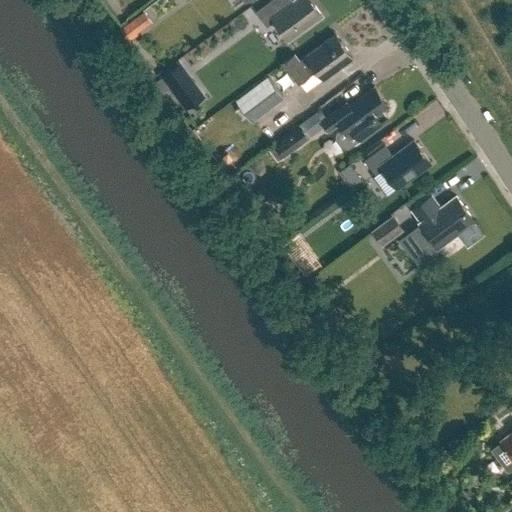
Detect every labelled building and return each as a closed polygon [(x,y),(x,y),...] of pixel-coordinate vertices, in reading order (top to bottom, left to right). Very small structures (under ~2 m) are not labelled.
[(323,15),(311,0),(295,0),(285,8),(279,0),(272,0),(256,12),(267,27),(275,22),(288,40),(323,15)] [(144,11),(120,29),(129,41),(138,35),(137,33),(152,22),(144,11)] [(317,70),(324,80),(354,58),(336,34),(300,61),(295,54),(284,62),(300,84),(317,70)] [(162,78),(152,85),(159,94),(169,87),(172,91),(191,77),(180,62),(161,76),(162,78)] [(268,76),(236,100),(253,122),(285,98),(268,76)] [(359,140),(388,119),(382,111),(389,106),(375,87),(351,105),(349,102),(327,118),(322,121),(326,125),(329,131),(340,123),(344,128),(337,133),(336,140),(342,147),(349,148),(359,140)] [(301,125),(276,144),(285,156),(310,138),(310,137),(301,125)] [(414,140),(393,156),(385,145),(365,160),(376,175),(383,170),(397,189),(432,163),(414,140)] [(233,154),(223,161),(231,172),(241,165),(233,154)] [(350,164),(340,171),(347,180),(357,173),(350,164)] [(431,194),(412,208),(422,222),(420,223),(424,229),(422,230),(418,225),(400,239),(419,266),(438,252),(430,243),(433,241),(438,247),(474,221),(457,197),(441,208),(431,194)] [(268,217),(280,208),(271,195),(258,205),(268,217)] [(393,215),(372,230),(383,245),(404,230),(393,215)] [(357,338),(367,351),(382,339),(372,327),(357,338)] [(511,431),(501,440),(511,454),(511,431)]
